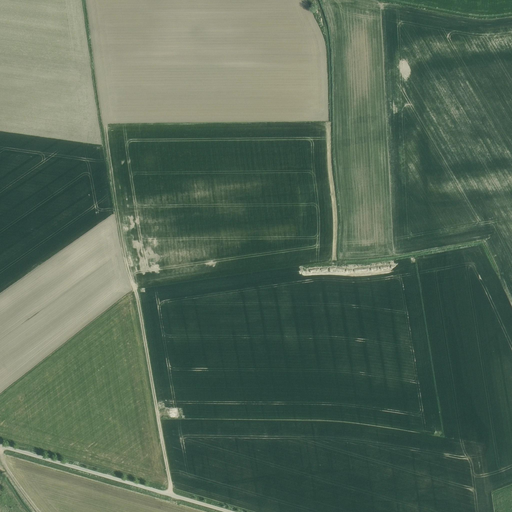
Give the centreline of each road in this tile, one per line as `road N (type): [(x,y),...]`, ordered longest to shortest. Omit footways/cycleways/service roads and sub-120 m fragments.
road 1 (track): [(95,64),(173,504)]
road 2 (unclassified): [(229,511),(0,446)]
